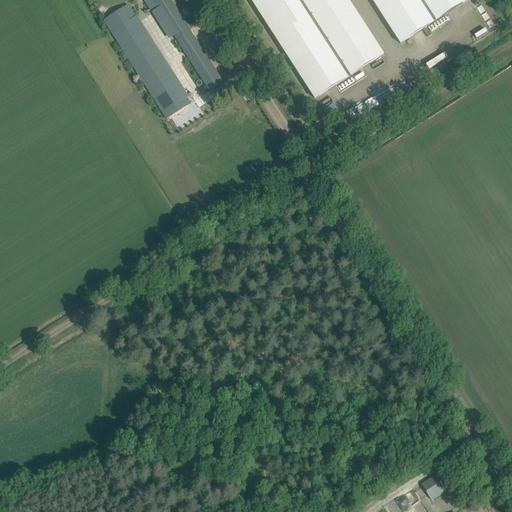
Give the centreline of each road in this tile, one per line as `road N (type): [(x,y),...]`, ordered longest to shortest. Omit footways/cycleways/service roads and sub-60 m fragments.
road 1 (track): [(511,57),(0,381)]
road 2 (unclassified): [(511,481),(210,0)]
